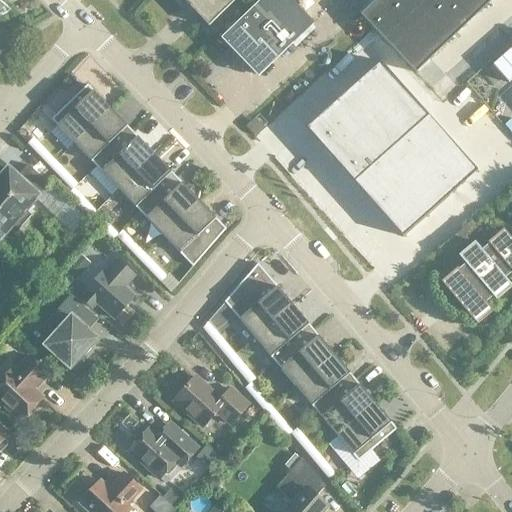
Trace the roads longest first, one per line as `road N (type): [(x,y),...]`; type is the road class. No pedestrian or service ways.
road 1 (residential): [(0,511),(264,214)]
road 2 (unclassified): [(469,461),(264,214)]
road 3 (unclassified): [(264,214),(90,26)]
